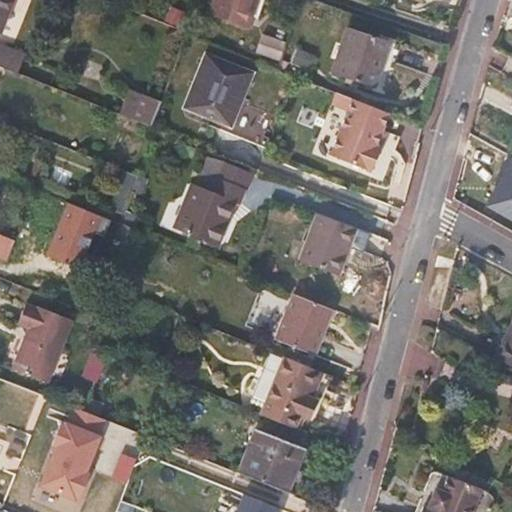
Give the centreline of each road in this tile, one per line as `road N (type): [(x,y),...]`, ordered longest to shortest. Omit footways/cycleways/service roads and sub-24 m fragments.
road 1 (residential): [(349,511),(427,207)]
road 2 (residential): [(427,207),(485,0)]
